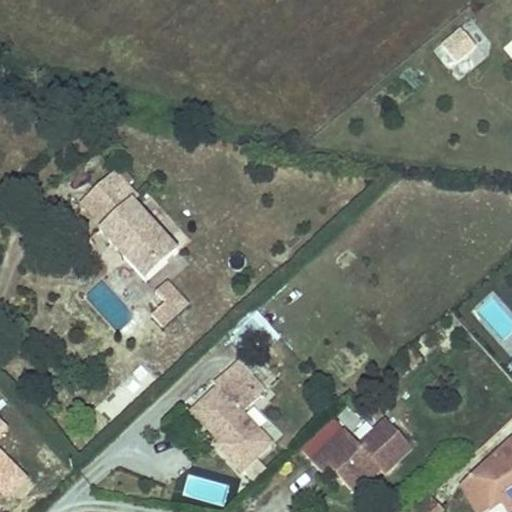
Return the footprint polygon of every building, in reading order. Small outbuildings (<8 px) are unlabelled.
[(481,56),(464,34),(443,51),(460,72),(481,56)] [(481,94),(498,117),(511,106),(511,90),(503,78),(481,94)] [(176,247),(131,198),(135,194),(124,183),(130,178),(118,166),(113,171),(112,170),(79,201),(101,224),(97,228),(115,248),(119,245),(124,250),(120,253),(144,278),(176,247)] [(124,250),(119,245),(115,248),(120,253),(124,250)] [(185,301),(165,278),(154,289),(163,299),(150,311),(161,323),(185,301)] [(280,339),(258,315),(237,334),(260,358),(280,339)] [(409,348),(397,360),(412,374),(423,363),(409,348)] [(267,393),(239,363),(215,385),(219,389),(191,415),(216,442),(213,444),(243,477),(246,475),(255,484),(266,473),(258,464),(273,450),(242,416),(267,393)] [(145,364),(93,402),(106,421),(159,383),(145,364)] [(381,467),(386,471),(413,445),(387,417),(361,442),(347,427),(345,429),(312,461),(324,473),(331,466),(355,491),(375,473),(372,469),(378,463),(382,467),(381,467)] [(312,461),(345,429),(335,418),(302,449),(312,461)] [(511,511),(511,446),(466,490),(479,511),(494,511),(506,505),(510,511),(511,511)] [(382,467),(378,463),(372,469),(375,473),(381,467),(382,467)] [(444,511),(445,511),(431,497),(414,511),(444,511)] [(8,511),(0,503),(0,511),(8,511)]
